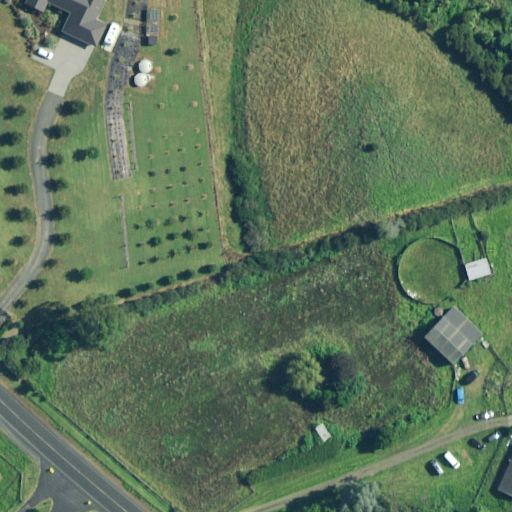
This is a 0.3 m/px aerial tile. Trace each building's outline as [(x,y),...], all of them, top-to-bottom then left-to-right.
[(27,0),(27,2),(45,10),(50,1),(72,11),(63,30),(97,46),(108,23),(97,18),(105,0),(27,0)] [(491,273),(487,258),(464,264),(469,280),(491,273)] [(468,320),(452,305),(423,336),(454,364),(482,333),(468,320)] [(323,421),(314,427),(324,441),(332,436),(323,421)] [(511,457),(498,490),(511,495),(511,457)]
